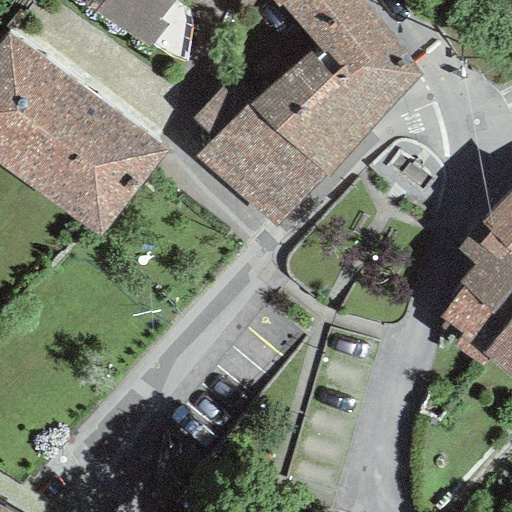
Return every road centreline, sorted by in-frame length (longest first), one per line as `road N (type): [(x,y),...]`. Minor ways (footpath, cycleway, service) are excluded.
road 1 (unclassified): [(128,511),(119,451),(155,386),(382,128),(452,99)]
road 2 (unclassified): [(394,511),(396,423),(459,199),(462,155),(452,99)]
